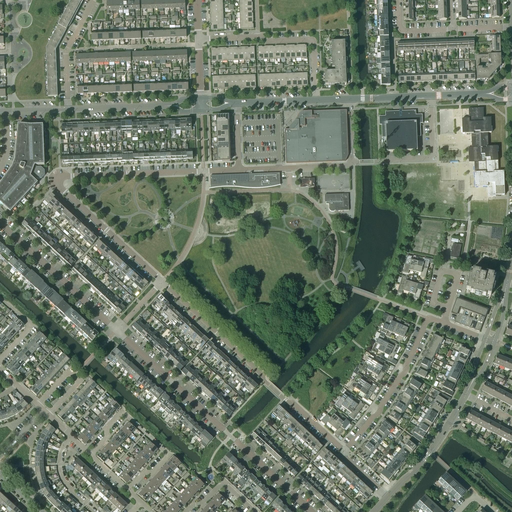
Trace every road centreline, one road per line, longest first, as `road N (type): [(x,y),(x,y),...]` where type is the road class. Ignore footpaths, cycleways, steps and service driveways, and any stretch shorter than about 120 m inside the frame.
road 1 (residential): [(341,454),(56,185),(63,175),(239,170)]
road 2 (residential): [(312,511),(0,222)]
road 3 (residential): [(443,323),(425,321),(391,392),(341,454)]
road 4 (residential): [(93,454),(121,412),(169,454),(130,489)]
road 5 (residential): [(430,95),(428,158),(353,163)]
road 6 (tertiary): [(386,498),(415,470),(464,396)]
